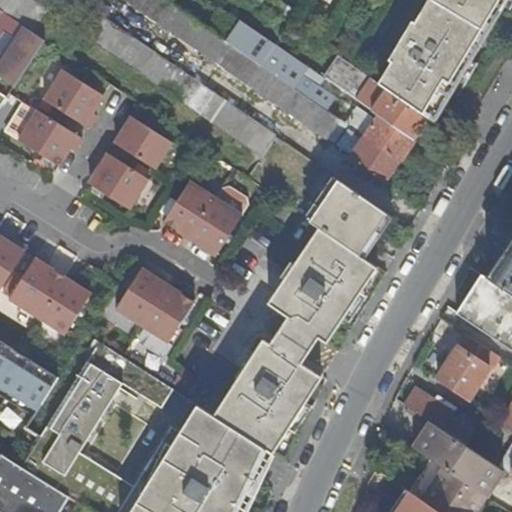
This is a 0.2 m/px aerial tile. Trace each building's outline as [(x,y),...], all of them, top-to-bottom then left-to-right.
[(30,0),(0,0),(0,8),(45,40),(68,55),(81,34),(30,0)] [(260,65),(165,0),(126,0),(328,140),(336,129),(342,133),(347,125),(260,65)] [(453,79),(459,82),(474,58),(468,54),(499,0),(428,0),(415,23),(413,22),(390,61),(393,63),(379,84),(429,118),(430,119),(453,79)] [(499,0),(468,54),(474,58),(507,0),(499,0)] [(0,76),(15,86),(45,40),(0,8),(0,76)] [(95,12),(82,33),(261,157),(276,137),(95,12)] [(400,161),(414,140),(381,117),(379,121),(358,107),(355,111),(303,77),(310,68),(275,44),(260,65),(347,125),(352,128),(400,161)] [(381,117),(414,140),(429,118),(379,84),(338,55),(323,78),(381,117)] [(96,120),(99,116),(95,113),(92,111),(96,106),(99,108),(106,97),(64,69),(45,99),(91,129),(96,120)] [(430,119),(436,122),(459,82),(453,79),(430,119)] [(84,140),(38,109),(19,139),(60,167),(68,155),(65,153),(69,147),(72,149),(76,152),(84,140)] [(133,116),(115,143),(157,170),(174,143),(133,116)] [(386,183),(400,161),(352,128),(338,149),(386,183)] [(109,145),(105,151),(148,177),(152,171),(109,145)] [(150,181),(105,151),(97,164),(101,167),(103,168),(100,173),(98,172),(90,184),(131,211),(150,181)] [(192,236),(218,196),(192,179),(166,220),(192,236)] [(361,255),(388,214),(339,180),(311,222),(313,223),(320,228),(329,234),(361,255)] [(245,214),(218,196),(192,236),(219,254),(245,214)] [(312,258),(329,234),(320,228),(304,253),(312,258)] [(346,319),(380,269),(361,255),(329,234),(312,258),(304,253),(295,265),(300,268),(283,292),(278,289),(270,302),(289,315),(290,317),(316,333),(322,337),(337,313),(346,319)] [(0,293),(30,248),(17,240),(14,244),(12,248),(7,244),(8,241),(0,235),(0,293)] [(511,293),(511,240),(487,277),(511,293)] [(10,299),(39,317),(65,277),(54,270),(52,272),(47,269),(48,266),(51,262),(39,254),(10,299)] [(118,309),(144,326),(171,285),(144,268),(118,309)] [(65,277),(39,317),(65,335),(92,294),(65,277)] [(511,293),(487,277),(462,317),(511,349),(511,293)] [(171,285),(144,326),(170,343),(197,301),(171,285)] [(289,315),(270,302),(270,303),(289,315)] [(322,337),(330,343),(346,319),(337,313),(322,337)] [(306,347),(316,333),(290,317),(280,332),(272,345),(298,361),(306,347)] [(128,349),(149,366),(164,347),(143,330),(128,349)] [(0,393),(35,415),(59,377),(0,340),(0,393)] [(272,453),(273,454),(306,402),(298,397),(314,372),(298,361),(272,345),(264,340),(256,352),(260,355),(244,379),(240,376),(232,390),(240,395),(223,421),(272,453)] [(94,511),(242,511),(253,495),(249,492),(272,453),(223,421),(215,416),(198,405),(181,431),(172,426),(134,484),(80,450),(124,383),(150,399),(162,381),(101,341),(40,436),(21,466),(69,496),(78,502),(94,511)] [(459,348),(437,381),(469,402),(492,369),(459,348)] [(298,397),(306,402),(321,377),(314,372),(298,397)] [(416,389),(405,405),(432,422),(440,428),(468,446),(480,427),(461,415),(459,418),(454,415),(454,414),(416,389)] [(240,395),(232,390),(215,416),(223,421),(240,395)] [(511,406),(501,423),(511,430),(511,406)] [(19,412),(1,415),(3,429),(21,426),(19,412)] [(432,422),(426,432),(434,437),(440,428),(432,422)] [(414,448),(431,459),(476,489),(488,497),(506,470),(468,446),(440,428),(434,437),(426,432),(414,448)] [(0,511),(59,511),(69,496),(21,466),(3,455),(0,459),(0,511)] [(431,459),(410,492),(412,494),(439,511),(477,511),(488,497),(476,489),(431,459)] [(402,487),(390,508),(396,511),(401,511),(412,494),(410,492),(402,487)] [(439,511),(412,494),(401,511),(396,511),(390,508),(388,511),(439,511)] [(94,511),(78,502),(72,511),(94,511)]
